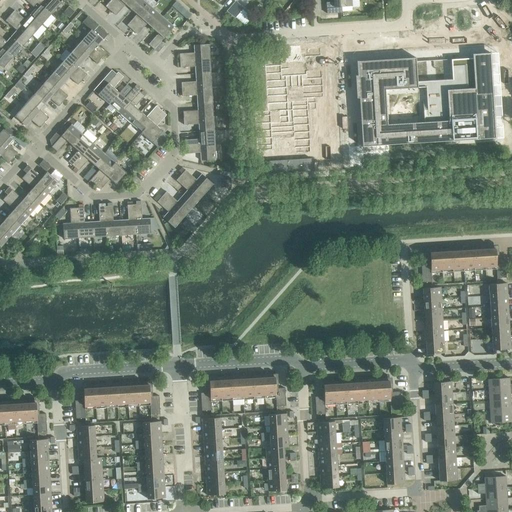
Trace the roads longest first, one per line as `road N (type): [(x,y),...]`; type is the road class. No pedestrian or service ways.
road 1 (residential): [(164,56),(181,36),(205,32),(224,39),(383,29),(419,0)]
road 2 (residential): [(412,366),(406,244),(511,238)]
road 3 (residential): [(33,146),(97,198),(143,192),(174,154),(172,107)]
road 4 (residential): [(182,511),(187,425),(177,367)]
road 5 (residential): [(298,368),(304,507)]
road 6 (residential): [(417,495),(412,366)]
road 7 (residential): [(67,511),(56,383)]
road 8 (tertiary): [(56,383),(69,374),(177,367)]
road 9 (tertiary): [(298,368),(284,361),(177,367)]
